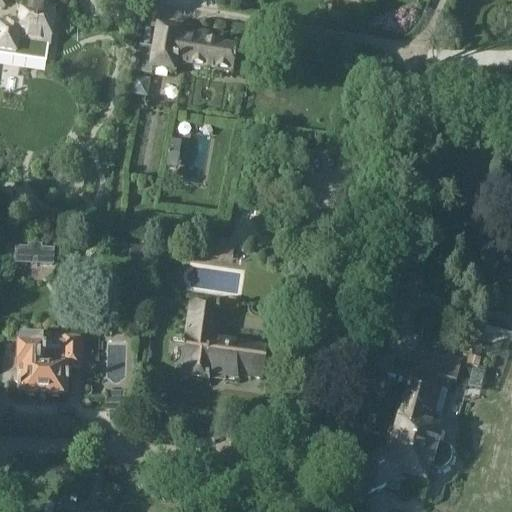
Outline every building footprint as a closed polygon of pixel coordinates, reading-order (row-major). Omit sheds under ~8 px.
[(0,52),(16,55),(15,56),(46,61),(48,49),(49,49),(55,9),(22,4),(18,31),(0,28),(0,52)] [(178,34),(156,30),(153,50),(138,48),(134,74),(149,76),(150,71),(175,75),(176,65),(230,74),(234,48),(210,44),(212,37),(192,33),(191,42),(177,40),(178,34)] [(147,100),(150,81),(132,78),(129,96),(147,100)] [(344,135),(347,119),(338,118),(336,134),(344,135)] [(181,143),(169,141),(164,168),(177,170),(181,143)] [(207,261),(232,264),(234,249),(209,246),(207,261)] [(28,250),(16,250),(15,265),(52,267),(54,252),(41,251),(41,247),(28,247),(28,250)] [(129,248),(129,258),(144,259),(149,259),(150,248),(145,248),(129,248)] [(172,252),(160,251),(156,276),(169,278),(172,252)] [(217,310),(189,306),(178,378),(209,382),(210,376),(236,380),(236,376),(260,380),(265,349),(213,342),(217,310)] [(20,397),(65,398),(65,395),(68,393),(69,362),(81,362),(82,341),(63,341),(63,343),(44,342),(44,341),(18,340),(17,390),(20,390),(20,397)] [(430,471),(440,474),(442,474),(444,473),(446,472),(448,470),(450,467),(452,464),(452,461),(452,457),(450,454),(449,451),(447,449),(437,446),(441,432),(432,430),(435,420),(442,422),(453,385),(456,386),(462,361),(425,350),(426,349),(420,347),(417,360),(388,461),(351,480),(362,502),(381,493),(382,489),(399,494),(403,480),(426,487),(430,471)] [(478,369),(480,359),(469,356),(466,366),(478,369)] [(472,373),(468,388),(481,391),(484,376),(472,373)] [(297,438),(304,444),(315,431),(308,425),(297,438)] [(282,500),(293,494),(290,489),(263,504),(255,511),(270,511),(271,511),(269,509),(282,500)]
